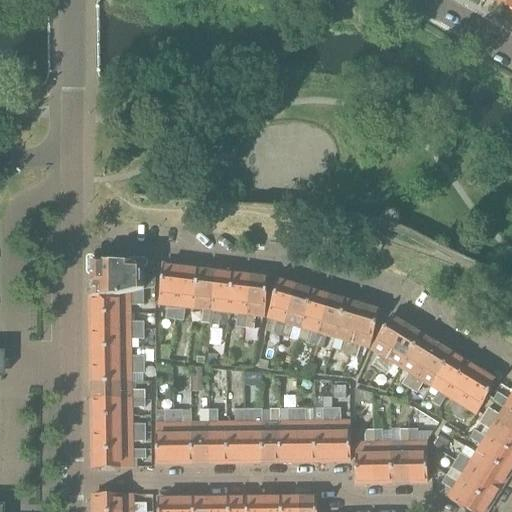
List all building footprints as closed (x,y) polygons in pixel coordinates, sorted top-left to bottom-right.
[(123,297),(145,291),(156,288),(156,278),(145,277),(145,268),(141,264),(96,261),(92,264),(92,297),(123,297)] [(176,321),(182,269),(164,267),(161,295),(161,306),(169,307),(167,320),(176,321)] [(199,271),(182,269),(176,321),(184,322),(186,309),(195,310),(199,271)] [(217,273),(199,271),(195,310),(204,311),(202,324),(211,325),(217,273)] [(235,275),(217,273),(211,325),(219,326),(221,314),(230,315),(235,275)] [(252,278),(235,275),(230,315),(239,316),(237,328),(246,329),(252,278)] [(270,280),(252,278),(246,329),(254,331),(256,318),(264,319),(267,308),(270,280)] [(274,335),(282,337),(296,287),(279,282),(271,308),(270,320),(277,322),(274,335)] [(314,292),(296,287),(282,337),(290,339),(294,327),(302,330),(314,292)] [(92,297),(92,315),(132,315),(132,306),(145,306),(145,291),(123,297),(92,297)] [(330,297),(314,292),(302,330),(310,333),(307,344),(315,347),(330,297)] [(347,302),(330,297),(315,347),(323,349),(324,348),(332,350),(336,340),(347,302)] [(340,354),(348,356),(364,307),(347,302),(336,340),(343,342),(340,354)] [(381,312),(364,307),(348,356),(356,359),(357,356),(364,358),(367,349),(373,339),(381,312)] [(221,314),(219,326),(228,327),(230,315),(221,314)] [(92,329),(145,329),(145,323),(132,323),(132,315),(92,315),(92,329)] [(372,367),(380,372),(401,337),(408,326),(392,317),(370,352),(378,356),(372,367)] [(401,337),(380,372),(387,376),(394,366),(401,370),(422,335),(408,326),(401,337)] [(92,329),(93,349),(131,348),(131,340),(145,340),(145,329),(92,329)] [(438,345),(422,335),(401,370),(408,375),(403,384),(402,385),(410,390),(438,345)] [(438,345),(410,390),(417,395),(423,384),(431,389),(452,354),(438,345)] [(93,349),(93,366),(145,366),(145,357),(131,357),(131,348),(93,349)] [(452,354),(431,389),(438,393),(427,412),(434,417),(446,398),(468,363),(452,354)] [(468,363),(446,398),(453,403),(447,413),(454,417),(482,372),(468,363)] [(93,383),(132,383),(132,374),(145,374),(145,366),(93,366),(93,383)] [(192,369),(192,381),(203,381),(203,369),(192,369)] [(497,382),(482,372),(454,417),(462,422),(468,412),(476,417),(497,382)] [(93,383),(93,399),(145,400),(145,391),(132,391),(132,383),(93,383)] [(333,387),(334,399),(346,399),(346,387),(333,387)] [(493,401),(504,408),(511,412),(511,395),(509,401),(498,394),(493,401)] [(94,418),(132,417),(132,408),(145,408),(145,400),(93,399),(94,418)] [(316,462),(333,462),(333,410),(332,410),(332,400),(324,400),(324,410),(315,411),(316,462)] [(511,431),(511,412),(504,408),(500,416),(489,409),(485,415),(511,431)] [(341,410),(333,410),(333,462),(351,462),(351,423),(341,423),(341,410)] [(174,463),(174,411),(156,412),(156,464),(174,463)] [(183,411),(174,411),(174,463),(192,463),(191,413),(183,413),(183,411)] [(227,463),(245,463),(244,411),(235,412),(227,412),(227,463)] [(262,411),(253,411),(244,411),(245,463),(263,463),(262,411)] [(280,411),(270,411),(262,411),(263,463),(280,462),(280,411)] [(280,462),(298,462),(297,411),(280,411),(280,462)] [(298,462),(316,462),(315,411),(297,411),(298,462)] [(192,463),(209,463),(209,412),(191,412),(191,413),(192,463)] [(209,412),(209,463),(227,463),(227,412),(218,412),(209,412)] [(491,431),(486,438),(511,454),(511,431),(485,415),(479,424),(491,431)] [(94,418),(94,435),(145,434),(145,425),(132,425),(132,417),(94,418)] [(409,431),(410,483),(428,483),(427,443),(434,434),(433,433),(417,433),(417,431),(416,431),(416,418),(409,418),(409,431)] [(374,484),(374,431),(365,431),(365,444),(356,444),(356,456),(357,456),(357,484),(374,484)] [(374,431),(374,484),(392,483),(392,443),(391,443),(383,444),(383,431),(374,431)] [(401,431),(401,437),(391,437),(391,443),(392,443),(392,483),(410,483),(409,431),(401,431)] [(510,474),(511,470),(511,454),(486,438),(475,431),(470,439),(481,446),(476,453),(510,474)] [(94,451),(133,451),(133,442),(145,442),(145,434),(94,435),(94,451)] [(440,437),(434,447),(442,452),(448,442),(440,437)] [(145,450),(133,451),(94,451),(95,469),(133,469),(133,460),(146,459),(145,450)] [(501,489),(510,474),(476,453),(472,461),(461,454),(456,461),(501,489)] [(462,476),(458,483),(491,504),(501,489),(456,461),(452,469),(462,476)] [(486,511),(491,504),(458,483),(447,476),(442,484),(453,491),(448,498),(470,511),(486,511)] [(95,496),(94,511),(146,511),(146,505),(134,505),(133,495),(95,496)] [(317,511),(318,498),(299,499),(298,511),(317,511)] [(193,511),(193,499),(176,500),(176,511),(193,511)] [(211,511),(211,499),(193,499),(193,511),(211,511)] [(228,511),(229,499),(211,499),(211,511),(228,511)] [(246,511),(247,499),(229,499),(228,511),(246,511)] [(264,511),(264,499),(247,499),(246,511),(264,511)] [(281,511),(281,499),(264,499),(264,511),(281,511)] [(298,511),(299,499),(281,499),(281,511),(298,511)] [(176,511),(176,500),(158,500),(158,511),(176,511)]
